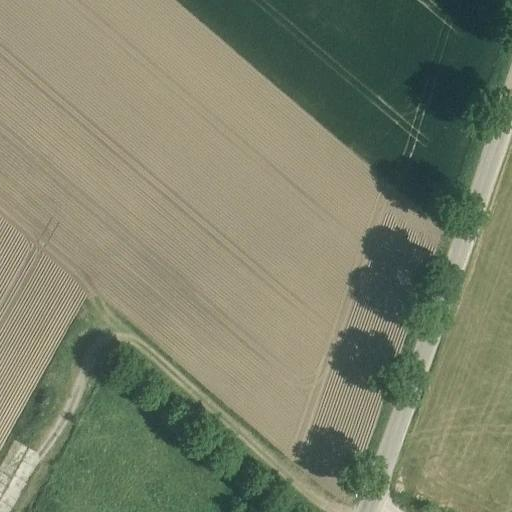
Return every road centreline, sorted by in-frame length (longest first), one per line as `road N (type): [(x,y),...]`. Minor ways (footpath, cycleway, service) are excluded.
road 1 (track): [(342,511),(139,345),(113,335),(87,351),(50,440),(6,511)]
road 2 (unclassified): [(364,511),(511,90)]
